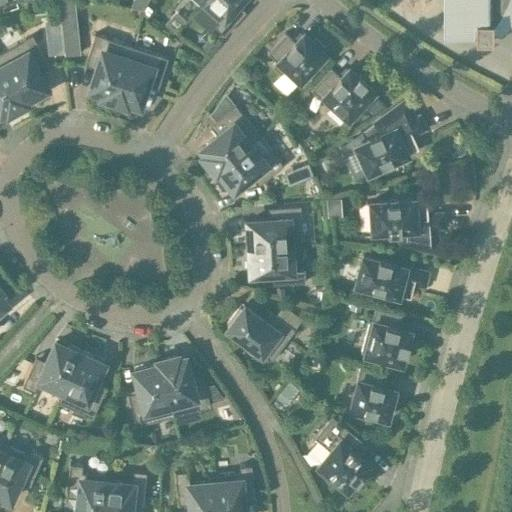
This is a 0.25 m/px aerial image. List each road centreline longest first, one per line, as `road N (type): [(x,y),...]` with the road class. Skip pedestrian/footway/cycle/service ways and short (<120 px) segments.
road 1 (residential): [(146,162),(90,137),(51,138),(14,167),(8,210),(28,253),(78,299),(121,313),(174,306)]
road 2 (residential): [(511,182),(449,377),(418,511)]
road 3 (residential): [(174,306),(248,405),(280,511)]
road 4 (residential): [(511,120),(400,59),(323,0)]
road 5 (residential): [(146,162),(274,0)]
road 6 (residential): [(174,306),(201,272),(200,237),(188,206),(146,162)]
